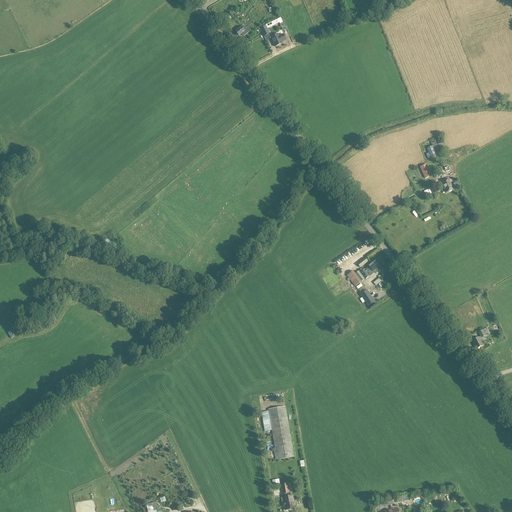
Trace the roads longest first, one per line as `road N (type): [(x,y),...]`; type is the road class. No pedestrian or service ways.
road 1 (unclassified): [(511,414),(200,8)]
road 2 (track): [(406,0),(247,70)]
